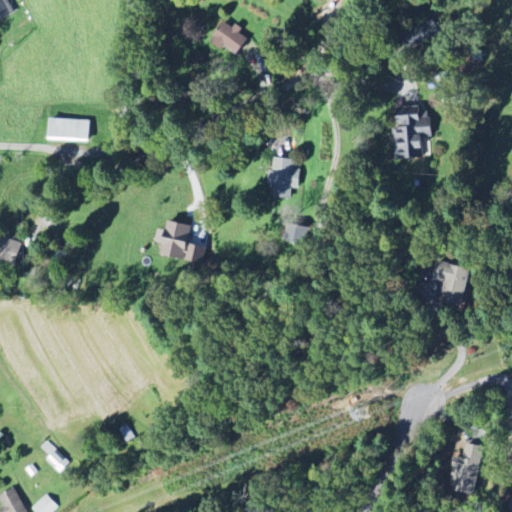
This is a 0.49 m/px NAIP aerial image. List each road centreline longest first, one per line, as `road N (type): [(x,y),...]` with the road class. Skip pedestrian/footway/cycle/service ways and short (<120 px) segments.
road 1 (residential): [(0,146),(108,171),(337,69)]
road 2 (residential): [(322,52),(337,69),(363,36),(366,0),(308,2),(300,12),(322,52)]
road 3 (residential): [(358,511),(424,402)]
